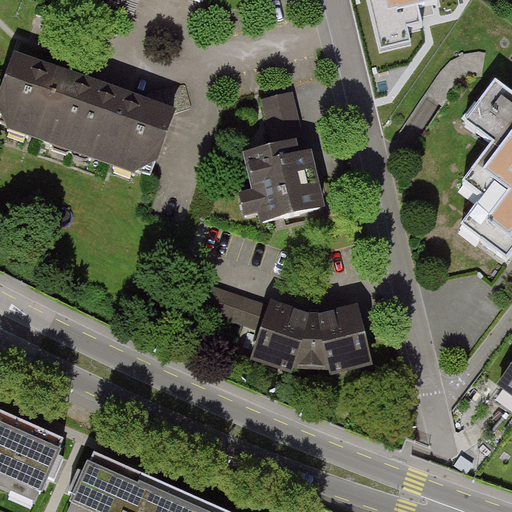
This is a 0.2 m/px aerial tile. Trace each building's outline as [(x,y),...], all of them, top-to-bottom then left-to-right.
[(374,0),(383,39),(424,29),(419,10),(438,6),(436,0),(374,0)] [(18,58),(0,107),(0,126),(151,181),(175,115),(18,58)] [(484,198),(462,227),(508,261),(511,254),(511,93),(496,82),(464,124),(492,145),(464,183),(484,198)] [(262,216),(264,224),(323,211),(309,146),(303,147),(292,95),(265,101),(276,153),(250,159),(257,190),(241,193),(246,220),(262,216)] [(260,333),(271,305),(204,282),(194,310),(260,333)] [(332,368),(333,374),(370,366),(357,308),(322,315),(310,315),(272,302),(271,305),(260,333),(251,359),(292,373),(294,367),(332,368)] [(511,367),(499,386),(511,394),(511,367)] [(53,459),(59,443),(0,417),(0,494),(31,508),(44,479),(53,483),(62,462),(53,459)] [(213,511),(88,458),(63,511),(213,511)]
